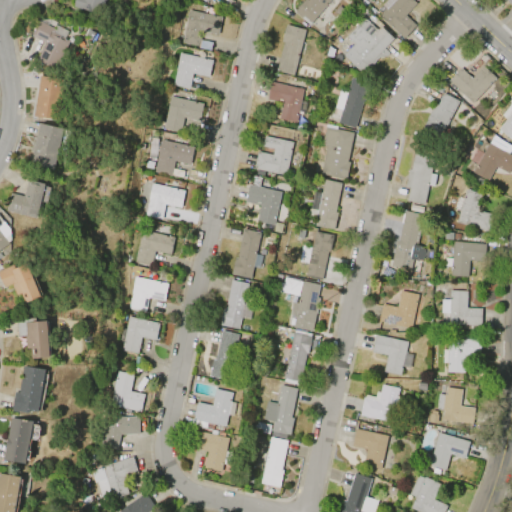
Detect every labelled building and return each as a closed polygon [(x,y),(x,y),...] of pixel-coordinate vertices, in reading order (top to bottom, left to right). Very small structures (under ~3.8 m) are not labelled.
[(104,0),(99,14),(85,9),(84,10),(72,6),(74,0),(104,0)] [(330,0),(308,25),(293,12),(303,0),(330,0)] [(379,16),(385,9),(380,5),(384,0),(411,0),(415,3),(403,15),(415,26),(403,38),(379,16)] [(187,10),(222,17),(218,35),(200,31),(199,40),(211,42),(209,50),(197,47),(198,46),(181,42),(187,10)] [(376,31),(380,27),(393,39),(384,48),(389,53),(378,64),(375,61),(362,75),(342,56),(353,45),(345,37),(363,18),(376,31)] [(38,20),(53,28),(55,25),(67,31),(64,38),(69,40),(52,70),(34,60),(44,43),(30,35),(38,20)] [(285,24),(305,30),(292,76),(275,71),(283,42),(280,42),(285,24)] [(179,53),(212,60),(209,77),(192,74),(189,89),(172,85),(179,53)] [(471,103),(448,81),(460,68),(471,78),(483,66),(495,78),(471,103)] [(32,116),(39,75),(66,80),(59,120),(32,116)] [(346,92),(351,77),(367,82),(354,128),(337,123),(341,110),(333,107),(339,89),(346,92)] [(271,82),(303,89),(300,102),(305,103),(303,114),(298,113),(295,122),(278,119),(282,103),(267,99),(271,82)] [(458,101),(437,140),(420,131),(434,104),(436,105),(443,93),(446,95),(447,94),(453,97),(452,98),(458,101)] [(162,128),(169,96),(203,103),(199,119),(183,116),(179,132),(162,128)] [(511,141),(497,129),(505,119),(501,115),(511,101),(511,141)] [(29,164),(38,123),(64,129),(54,170),(29,164)] [(325,126),(352,132),(346,161),(349,162),(345,179),(320,174),(326,145),(321,144),(325,126)] [(472,172),(493,135),(511,146),(508,154),(511,156),(511,165),(508,173),(495,166),(487,181),(472,172)] [(293,142),(285,175),(253,168),(257,151),(272,154),(273,149),(262,146),(264,136),(293,142)] [(160,140),(193,147),(189,164),(173,161),(172,168),(183,171),(181,177),(170,175),(170,176),(153,172),(160,140)] [(410,170),(413,154),(433,158),(423,205),(406,202),(408,189),(403,188),(407,169),(410,170)] [(311,171),(313,160),(321,162),(319,173),(311,171)] [(307,215),(312,191),(321,193),(324,179),(341,183),(335,212),(337,212),(334,230),(314,226),(316,217),(307,215)] [(10,193),(23,197),(27,180),(45,184),(36,218),(6,211),(10,193)] [(160,219),(143,215),(150,183),(184,190),(181,208),(164,204),(160,219)] [(249,185),(280,192),(273,226),(255,222),(259,205),(245,202),(249,185)] [(488,230),(456,222),(464,190),(481,194),(477,211),(492,215),(488,230)] [(409,270),(390,266),(395,241),(397,241),(403,211),(422,215),(415,245),(422,247),(424,255),(419,261),(411,259),(409,270)] [(8,243),(0,248),(0,222),(3,221),(9,230),(9,240),(7,242),(8,243)] [(236,258),(243,228),(260,233),(249,279),(230,274),(234,257),(236,258)] [(133,262),(140,230),(173,237),(169,255),(153,251),(150,266),(133,262)] [(298,261),(302,246),(310,247),(313,231),(333,235),(329,252),(327,251),(320,280),(303,276),(306,263),(298,261)] [(451,258),(452,241),(485,244),(484,261),(468,260),(467,277),(449,276),(450,266),(443,266),(444,258),(451,258)] [(27,261),(42,295),(25,302),(21,293),(16,295),(11,283),(2,287),(0,281),(0,269),(11,264),(13,268),(27,261)] [(133,277),(166,283),(163,301),(147,297),(144,312),(127,308),(133,277)] [(297,296),(280,292),(283,278),(300,282),(297,296)] [(238,329),(219,325),(222,308),(225,309),(230,281),(247,284),(238,329)] [(302,281),(319,284),(316,297),(318,298),(311,330),(292,326),(294,318),(289,317),(292,302),(297,304),(302,281)] [(416,294),(409,329),(377,322),(381,304),(396,307),(399,291),(416,294)] [(447,324),(448,313),(440,313),(440,299),(448,300),(448,291),(466,291),(465,308),(480,309),(479,325),(447,324)] [(127,316),(159,323),(155,340),(140,337),(137,353),(119,350),(121,341),(117,340),(119,329),(124,330),(127,316)] [(47,320),(49,357),(32,358),(31,348),(26,348),(25,336),(17,336),(16,322),(47,320)] [(215,359),(221,330),(238,334),(228,380),(209,376),(213,358),(215,359)] [(283,378),(293,332),(294,332),(294,330),(310,334),(310,336),(311,336),(307,352),(306,351),(299,381),(297,381),(296,384),(283,381),(284,378),(283,378)] [(375,334),(407,341),(400,376),(382,372),(386,355),(371,352),(375,334)] [(447,338),(480,339),(479,356),(464,356),(463,373),(445,372),(446,363),(442,362),(442,350),(446,350),(447,338)] [(19,393),(23,367),(45,370),(38,412),(29,410),(29,414),(12,411),(15,393),(19,393)] [(107,405),(114,371),(132,374),(129,391),(144,394),(140,412),(107,405)] [(417,383),(426,384),(425,392),(416,391),(417,383)] [(262,419),(266,401),(276,404),(280,385),(283,386),(283,384),(293,386),(293,388),(297,389),(290,418),(293,418),(289,435),(286,435),(285,440),(269,436),(270,432),(272,421),(262,419)] [(390,422),(359,415),(363,398),(364,398),(365,395),(374,397),(376,391),(379,392),(381,384),(398,388),(390,422)] [(435,410),(437,394),(444,395),(445,387),(462,390),(459,406),(470,408),(468,424),(441,419),(442,411),(435,410)] [(196,402),(211,405),(214,389),(233,392),(231,402),(240,404),(238,417),(228,415),(225,426),(207,423),(206,428),(192,425),(193,420),(196,402)] [(437,415),(436,423),(428,422),(429,414),(431,414),(431,411),(436,412),(436,415),(437,415)] [(99,446),(106,413),(123,417),(138,416),(139,434),(119,434),(115,450),(99,446)] [(2,460),(9,418),(33,421),(26,463),(2,460)] [(252,421),(269,425),(267,434),(250,430),(252,421)] [(355,428),(387,435),(380,469),(363,465),(366,449),(351,446),(355,428)] [(220,471),(203,468),(207,451),(192,448),(196,431),(228,438),(225,452),(231,453),(229,466),(222,464),(220,471)] [(437,433),(468,442),(463,458),(449,454),(445,470),(428,465),(437,433)] [(269,437),(286,440),(280,469),(282,470),(278,488),(259,484),(269,437)] [(100,466),(132,456),(137,474),(123,478),(128,494),(110,500),(109,496),(101,499),(95,481),(93,482),(89,471),(101,468),(100,466)] [(0,511),(0,473),(20,476),(14,511),(0,511)] [(345,501),(354,473),(371,478),(364,497),(376,501),(372,511),(363,511),(360,511),(359,511),(338,511),(343,500),(345,501)] [(408,494),(416,475),(423,478),(424,476),(440,484),(433,499),(447,505),(443,511),(418,511),(410,508),(414,497),(408,494)] [(388,486),(396,489),(394,495),(385,492),(388,486)] [(117,511),(144,492),(154,507),(146,511),(117,511)]
